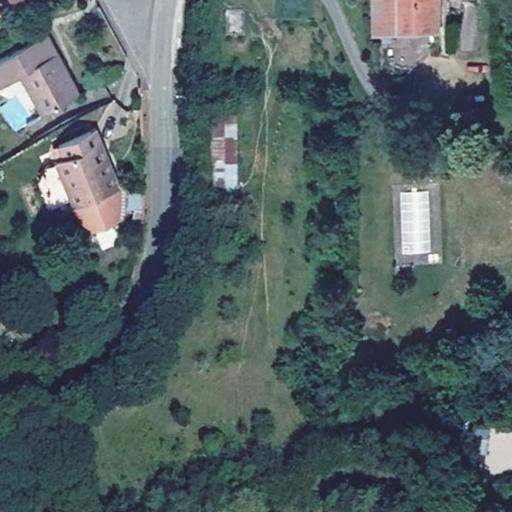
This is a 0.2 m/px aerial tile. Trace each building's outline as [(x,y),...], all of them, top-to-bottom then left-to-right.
[(378,0),(379,31),(441,31),(442,17),(447,16),(446,0),(378,0)] [(45,35),(0,59),(0,85),(0,86),(22,75),(44,116),(79,97),(45,35)] [(13,98),(0,108),(0,112),(15,130),(30,117),(13,98)] [(204,119),(205,209),(237,209),(236,119),(204,119)] [(97,129),(92,132),(108,171),(113,169),(97,129)] [(64,158),(57,160),(76,207),(121,188),(113,169),(108,171),(92,132),(59,146),(64,158)] [(121,188),(76,207),(86,230),(112,219),(121,188)]
